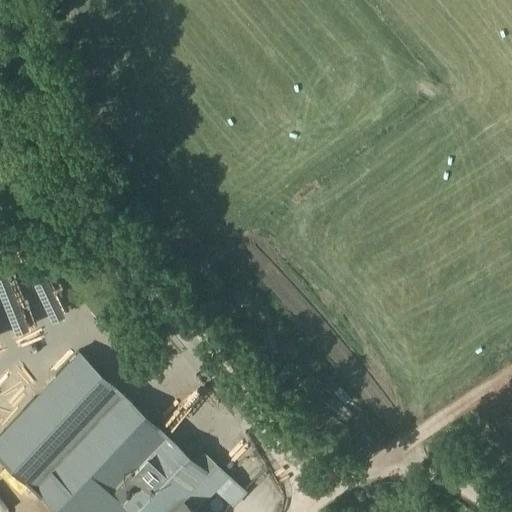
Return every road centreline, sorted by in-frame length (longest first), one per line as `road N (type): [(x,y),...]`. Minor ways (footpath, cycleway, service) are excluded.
road 1 (unclassified): [(319,483),(290,463),(113,234),(81,208),(0,170)]
road 2 (track): [(368,469),(511,373)]
road 3 (track): [(490,511),(456,484),(413,470),(368,469)]
